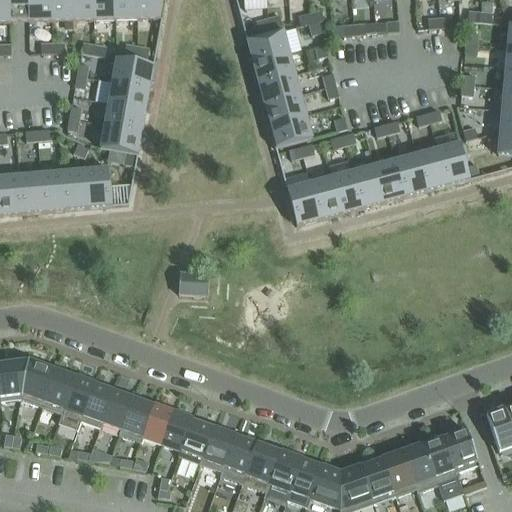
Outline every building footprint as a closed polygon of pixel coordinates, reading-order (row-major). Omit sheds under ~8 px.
[(9,13),(8,0),(0,0),(0,25),(10,25),(10,13),(9,13)] [(8,0),(9,13),(10,13),(10,25),(20,25),(29,25),(28,0),(8,0)] [(52,25),(51,0),(28,0),(29,25),(52,25)] [(73,24),(72,0),(51,0),(52,25),(72,24),(73,24)] [(94,24),(93,0),(72,0),(73,24),(94,24)] [(115,23),(114,0),(93,0),(94,24),(115,23)] [(137,23),(136,0),(114,0),(115,23),(137,23)] [(162,22),(165,0),(136,0),(137,23),(162,22)] [(456,14),(455,0),(430,0),(432,16),(456,14)] [(471,0),(471,9),(495,10),(495,0),(471,0)] [(346,9),(346,23),(369,23),(369,9),(346,9)] [(323,23),(321,14),(309,17),(312,26),(318,25),(323,23)] [(479,25),(480,15),(468,14),(467,24),(479,25)] [(491,26),(492,16),(480,15),(479,25),(491,26)] [(312,26),(309,17),(298,20),(300,29),(309,27),(312,26)] [(282,28),(279,19),(268,22),(270,31),(282,28)] [(452,30),(451,20),(439,21),(440,31),(452,30)] [(440,31),(439,21),(428,22),(428,32),(440,31)] [(270,31),(268,22),(256,25),(258,34),(270,31)] [(399,34),(398,24),(386,25),(387,35),(399,34)] [(321,36),(318,25),(312,26),(309,27),(312,39),(321,36)] [(366,37),(365,27),(353,28),(354,38),(366,37)] [(354,38),(353,28),(341,29),(342,39),(354,38)] [(290,57),(283,34),(247,44),(253,66),(290,57)] [(477,48),(478,38),(466,37),(465,47),(477,48)] [(93,58),(95,48),(83,46),(81,56),(93,58)] [(0,57),(11,58),(11,48),(0,47),(0,57)] [(53,57),(53,47),(41,47),(41,57),(53,57)] [(65,56),(65,47),(53,47),(53,57),(65,56)] [(327,59),(324,47),(315,50),(318,62),(327,59)] [(476,58),(477,48),(465,47),(464,57),(476,58)] [(105,60),(106,50),(95,48),(93,58),(105,60)] [(137,60),(138,50),(127,48),(125,58),(137,60)] [(147,61),(149,52),(138,50),(137,60),(147,61)] [(295,78),(290,57),(253,66),(259,87),(295,78)] [(149,92),(154,69),(116,62),(112,85),(149,92)] [(87,81),(89,69),(79,67),(77,79),(87,81)] [(511,92),(511,71),(505,71),(503,92),(511,92)] [(335,88),(332,77),(322,79),(325,91),(335,88)] [(300,98),(295,78),(259,87),(264,107),(300,98)] [(473,89),(474,79),(462,78),(461,88),(473,89)] [(84,93),(87,81),(77,79),(75,91),(84,93)] [(146,113),(149,92),(112,85),(108,106),(146,113)] [(338,100),(335,88),(325,91),(329,102),(338,100)] [(473,99),(473,89),(461,88),(461,98),(473,99)] [(511,114),(511,92),(503,92),(501,113),(511,114)] [(306,118),(300,98),(264,107),(270,128),(306,118)] [(142,134),(146,113),(108,106),(105,128),(142,134)] [(79,123),(81,111),(71,110),(69,121),(79,123)] [(511,135),(511,114),(501,113),(499,135),(511,135)] [(441,123),(439,114),(427,117),(430,126),(441,123)] [(430,126),(427,117),(416,120),(418,129),(430,126)] [(312,141),(306,118),(270,128),(276,151),(312,141)] [(347,132),(344,120),(334,123),(337,135),(347,132)] [(77,135),(79,123),(69,121),(67,133),(77,135)] [(9,123),(0,122),(0,131),(8,132),(9,123)] [(400,134),(397,125),(385,128),(388,137),(400,134)] [(138,158),(142,134),(105,128),(100,151),(126,156),(136,158),(138,158)] [(388,137),(385,128),(374,131),(376,140),(388,137)] [(477,141),(474,131),(463,134),(465,144),(477,141)] [(50,143),(49,133),(37,134),(38,144),(50,143)] [(38,144),(37,134),(25,135),(26,145),(38,144)] [(511,135),(499,135),(497,157),(511,158),(511,135)] [(356,146),(353,136),(342,140),(344,149),(356,146)] [(344,149),(342,140),(330,143),(333,152),(344,149)] [(314,157),(312,147),(300,151),(303,160),(314,157)] [(466,170),(460,147),(437,153),(447,189),(470,183),(469,181),(466,170)] [(84,161),(88,152),(77,148),(73,157),(84,161)] [(303,160),(300,151),(288,154),(291,163),(303,160)] [(447,189),(437,153),(416,158),(426,195),(447,189)] [(134,170),(136,158),(126,156),(124,168),(134,170)] [(426,195),(416,158),(395,164),(405,200),(426,195)] [(405,200),(395,164),(373,170),(383,206),(405,200)] [(479,179),(476,167),(466,170),(469,181),(479,179)] [(383,206),(373,170),(352,175),(361,212),(383,206)] [(112,209),(109,172),(85,174),(88,211),(112,209)] [(88,211),(85,174),(62,176),(66,213),(88,211)] [(361,212),(352,175),(331,181),(340,217),(361,212)] [(66,213),(62,176),(41,177),(45,215),(66,213)] [(45,215),(41,177),(19,179),(23,217),(45,215)] [(23,217),(19,179),(0,180),(0,207),(1,219),(23,217)] [(340,217),(331,181),(310,187),(320,223),(340,217)] [(320,223),(310,187),(287,193),(297,229),(320,223)] [(179,297),(208,299),(209,279),(180,277),(179,297)] [(0,405),(20,403),(28,363),(0,366),(0,399),(0,401),(0,400),(0,405)] [(56,374),(28,363),(20,403),(43,411),(56,374)] [(62,418),(75,381),(56,374),(43,411),(62,418)] [(62,418),(58,427),(77,434),(81,425),(94,388),(75,381),(62,418)] [(102,426),(114,395),(94,388),(81,425),(101,432),(103,426),(102,426)] [(121,433),(133,401),(114,395),(102,426),(103,426),(120,433),(121,433)] [(143,441),(154,409),(133,401),(121,433),(120,433),(118,439),(142,447),(144,441),(143,441)] [(162,448),(173,416),(154,409),(143,441),(144,441),(162,448)] [(511,432),(504,411),(486,417),(499,455),(511,450),(511,432)] [(181,455),(193,423),(173,416),(162,448),(180,455),(181,455)] [(200,468),(214,431),(193,423),(181,455),(180,455),(178,460),(200,468)] [(222,476),(235,439),(214,431),(200,468),(221,476),(222,476)] [(466,433),(443,441),(455,477),(456,476),(479,468),(466,433)] [(11,450),(14,439),(6,437),(4,449),(11,450)] [(21,440),(14,439),(11,450),(19,452),(21,440)] [(257,447),(235,439),(222,476),(221,476),(220,480),(242,488),(257,447)] [(443,441),(423,448),(438,489),(443,504),(463,497),(457,482),(458,482),(456,476),(455,477),(443,441)] [(48,457),(49,449),(37,447),(35,455),(48,457)] [(281,455),(257,447),(242,488),(266,497),(270,487),(269,487),(281,455)] [(438,489),(423,448),(403,455),(416,493),(417,497),(438,489)] [(61,452),(49,449),(48,457),(60,459),(61,452)] [(88,464),(90,457),(78,454),(76,462),(88,464)] [(266,497),(265,501),(284,508),(286,504),(290,494),(290,495),(302,463),(281,455),(269,487),(270,487),(266,497)] [(416,493),(403,455),(382,463),(395,500),(416,493)] [(111,460),(99,458),(98,466),(109,468),(111,460)] [(148,466),(135,461),(132,472),(145,474),(148,466)] [(131,471),(133,464),(121,462),(120,469),(131,471)] [(321,470),(302,463),(290,495),(290,494),(286,504),(307,511),(310,502),(321,470)] [(395,500),(382,463),(360,470),(373,508),(395,500)] [(341,511),(341,477),(321,470),(310,502),(338,511),(341,511)] [(361,511),(373,508),(360,470),(341,477),(341,511),(361,511)] [(511,480),(511,473),(501,477),(503,483),(511,480)] [(169,482),(161,481),(159,493),(167,494),(169,482)] [(471,495),(469,489),(461,492),(463,498),(471,495)] [(171,495),(167,494),(159,493),(158,500),(169,502),(171,495)]
